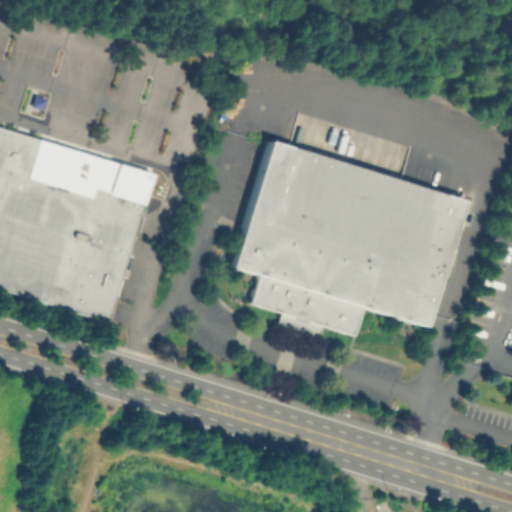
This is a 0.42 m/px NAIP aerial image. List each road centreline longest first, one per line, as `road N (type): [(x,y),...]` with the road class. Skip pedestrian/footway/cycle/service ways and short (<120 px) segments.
road 1 (secondary): [(225,409),(210,391),(0,325)]
road 2 (secondary): [(0,353),(201,415),(225,409)]
road 3 (secondary): [(225,409),(449,478)]
